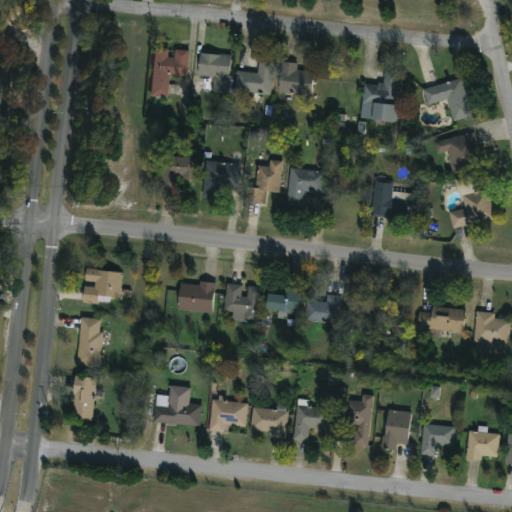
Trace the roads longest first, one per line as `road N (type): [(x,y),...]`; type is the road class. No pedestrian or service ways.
road 1 (residential): [(511,503),(0,440)]
road 2 (tertiary): [(24,511),(80,0)]
road 3 (residential): [(511,274),(0,219)]
road 4 (tertiary): [(54,0),(0,487)]
road 5 (residential): [(497,48),(54,1)]
